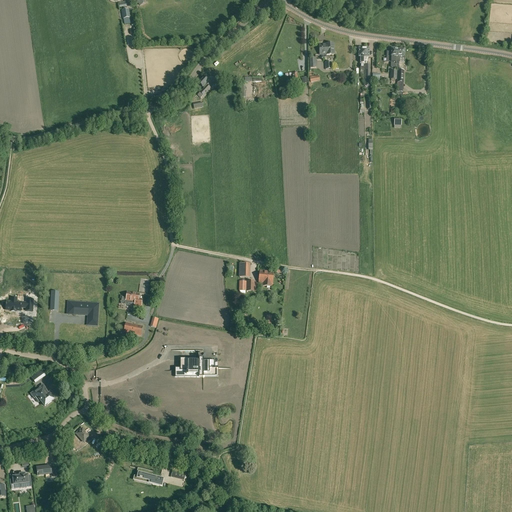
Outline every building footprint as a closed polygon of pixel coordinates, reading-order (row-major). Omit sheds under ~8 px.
[(122,11),(123,19),(130,18),(128,10),(122,11)] [(320,55),(326,55),(334,55),(334,44),(326,44),(326,45),(319,45),(320,55)] [(387,52),(386,57),(389,57),(389,61),(391,61),(391,67),(396,68),(395,65),(396,49),(391,49),(391,52),(387,52)] [(404,82),(404,71),(400,71),(399,64),(399,63),(404,63),(404,58),(405,50),(396,49),(395,65),(396,68),(397,70),(397,82),(404,82)] [(291,85),(282,88),(283,93),(286,92),(291,90),(296,88),(296,87),(295,83),(298,83),(296,73),(292,74),(293,76),(290,77),(291,83),(291,84),(291,85)] [(200,92),(204,95),(210,89),(206,86),(209,83),(204,78),(198,84),(203,89),(200,92)] [(212,85),(217,89),(222,84),(217,80),(212,85)] [(259,283),(263,284),(263,287),(272,287),(272,285),(273,273),(260,271),(259,283)] [(239,282),(239,291),(240,291),(239,294),(245,294),(245,292),(246,292),(255,292),(255,282),(239,282)] [(51,292),(50,306),(59,306),(59,292),(51,292)] [(141,307),(142,300),(139,299),(139,295),(127,293),(126,301),(135,302),(134,306),(141,307)] [(6,302),(6,303),(6,305),(6,307),(11,307),(11,308),(16,309),(16,308),(21,308),(21,305),(26,305),(26,308),(33,309),(33,297),(27,297),(27,300),(21,300),(21,299),(17,299),(17,298),(11,297),(11,299),(7,298),(7,302),(6,302)] [(98,305),(90,304),(90,306),(78,305),(78,303),(69,303),(68,314),(75,314),(76,312),(89,313),(88,325),(97,326),(98,305)] [(141,336),(141,333),(142,330),(142,327),(136,326),(131,325),(126,323),(125,326),(124,329),(124,332),(141,336)] [(175,369),(175,372),(176,372),(176,369),(180,369),(180,372),(186,372),(186,376),(188,376),(188,375),(195,375),(199,375),(199,372),(203,372),(203,375),(203,374),(214,374),(217,374),(217,369),(218,369),(218,368),(214,368),(214,360),(209,360),(207,360),(203,360),(203,359),(202,359),(202,361),(200,361),(200,359),(199,359),(199,360),(180,360),(180,369),(175,369)] [(32,394),(35,398),(37,396),(40,400),(40,401),(41,401),(45,407),(54,400),(50,394),(49,395),(46,392),(47,392),(43,386),(32,394)] [(82,429),(76,434),(84,443),(88,439),(90,437),(85,432),(82,429)] [(84,453),(83,453),(84,455),(86,460),(87,464),(91,463),(96,465),(103,468),(102,473),(103,473),(107,456),(103,455),(104,454),(102,453),(101,454),(100,454),(100,452),(97,451),(96,451),(95,450),(94,450),(93,450),(92,450),(91,450),(90,450),(89,450),(88,450),(87,450),(83,451),(84,453)] [(37,474),(38,476),(52,474),(51,472),(53,472),(54,477),(58,476),(57,468),(51,469),(51,467),(47,467),(47,468),(45,468),(45,467),(37,468),(37,473),(37,474)] [(130,467),(138,469),(138,470),(137,473),(138,474),(137,478),(140,478),(139,479),(141,480),(141,481),(147,483),(152,485),(159,486),(160,487),(162,487),(164,479),(157,477),(156,478),(152,477),(150,476),(152,472),(138,469),(130,467)] [(172,471),(174,472),(173,478),(184,481),(186,474),(172,471)] [(13,480),(10,480),(11,485),(11,489),(14,489),(20,488),(27,488),(32,487),(31,483),(30,478),(28,478),(28,476),(25,476),(25,475),(20,475),(20,477),(17,477),(13,478),(13,480)]
